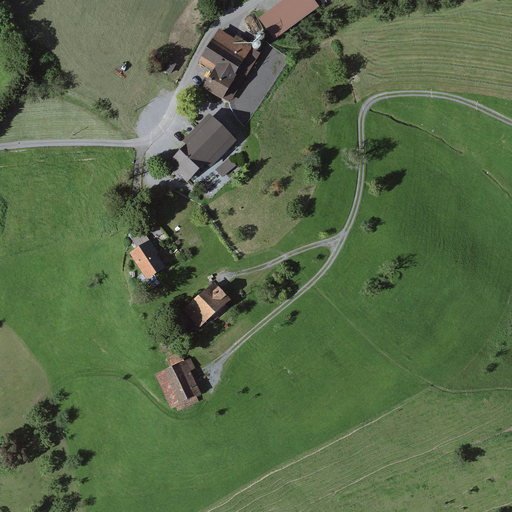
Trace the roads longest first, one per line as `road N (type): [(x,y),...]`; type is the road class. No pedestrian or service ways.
road 1 (track): [(210,379),(337,248),(359,192),(367,102),(429,93),(511,123)]
road 2 (track): [(263,0),(222,22),(167,121),(140,143)]
road 3 (track): [(140,143),(0,146)]
road 4 (track): [(343,235),(230,276)]
